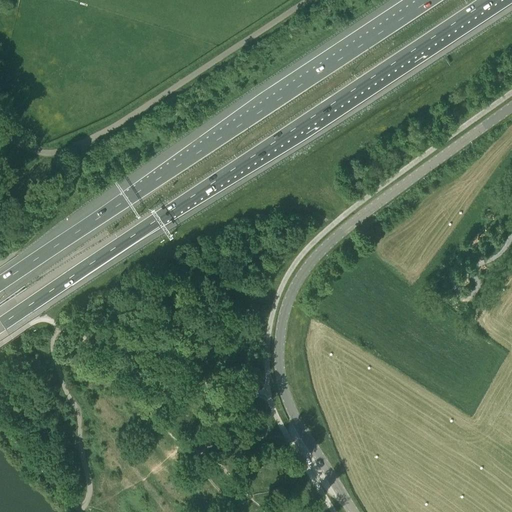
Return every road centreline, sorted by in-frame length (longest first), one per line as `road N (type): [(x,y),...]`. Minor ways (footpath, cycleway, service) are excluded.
road 1 (motorway): [(0,323),(489,0)]
road 2 (tertiary): [(353,511),(285,394),(279,337),(292,290),(329,242),(511,107)]
road 3 (motorway): [(430,0),(0,282)]
road 4 (unclassified): [(86,141),(306,0)]
road 5 (track): [(77,332),(235,511)]
road 6 (track): [(168,431),(201,450),(265,511)]
